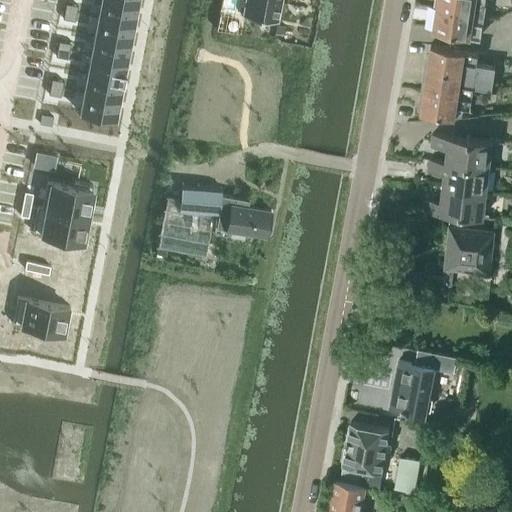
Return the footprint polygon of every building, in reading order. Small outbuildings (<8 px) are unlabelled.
[(113,0),(101,0),(98,17),(134,24),(138,5),(113,0)] [(245,0),(243,14),(278,21),(282,0),(245,0)] [(436,0),(436,4),(482,12),(483,0),(436,0)] [(67,3),(65,10),(77,13),(78,5),(67,3)] [(482,12),(436,4),(435,15),(432,15),(431,25),(433,26),(432,28),(456,32),(456,33),(467,35),(467,32),(479,34),(482,12)] [(65,10),(64,18),(75,20),(77,13),(65,10)] [(98,17),(95,36),(131,42),(134,24),(98,17)] [(95,36),(91,54),(127,61),(131,42),(95,36)] [(59,40),(58,48),(70,51),(71,42),(59,40)] [(424,65),(493,76),(495,64),(476,61),(478,50),(427,43),(424,65)] [(58,48),(56,56),(68,58),(70,51),(58,48)] [(91,54),(87,73),(123,80),(127,61),(91,54)] [(424,65),(421,87),(472,95),(474,84),(492,87),(493,76),(424,65)] [(87,73),(84,92),(120,99),(123,80),(87,73)] [(52,78),(51,86),(63,88),(64,80),(52,78)] [(51,86),(49,93),(61,96),(63,88),(51,86)] [(472,95),(421,87),(418,106),(421,107),(420,111),(454,116),(456,103),(471,106),(471,100),(472,95)] [(84,92),(80,112),(116,119),(120,99),(84,92)] [(446,146),(445,158),(445,160),(488,165),(491,139),(432,132),(430,144),(446,146)] [(485,190),(488,165),(445,160),(445,158),(429,156),(427,169),(444,171),(442,185),(485,190)] [(38,206),(88,216),(94,186),(75,182),(74,187),(48,182),(43,206),(38,206)] [(482,215),(485,190),(442,185),(440,198),(425,196),(423,208),(482,215)] [(181,198),(180,211),(214,214),(218,214),(216,225),(227,227),(226,229),(231,229),(230,234),(244,237),(245,232),(267,236),(272,210),(249,205),(250,199),(221,193),(222,189),(182,186),(181,198)] [(26,192),(23,204),(31,205),(33,193),(26,192)] [(168,196),(159,246),(206,255),(214,214),(180,211),(181,198),(168,196)] [(23,204),(21,215),(29,217),(31,205),(23,204)] [(38,206),(33,232),(43,234),(42,238),(61,242),(62,237),(83,241),(88,216),(38,206)] [(428,271),(424,294),(450,299),(453,268),(492,271),(496,227),(448,223),(444,274),(428,271)] [(27,262),(26,269),(49,274),(51,266),(27,262)] [(18,296),(13,323),(44,329),(43,334),(62,337),(65,322),(68,322),(71,306),(18,296)] [(457,355),(437,351),(418,347),(415,362),(398,359),(389,406),(401,408),(400,412),(405,413),(406,409),(425,413),(434,367),(454,371),(457,355)] [(344,463),(341,479),(378,485),(389,428),(350,421),(343,462),(344,463)] [(413,491),(419,461),(400,458),(394,487),(413,491)] [(334,478),(328,509),(344,511),(359,511),(365,484),(378,486),(378,485),(341,479),(334,478)]
